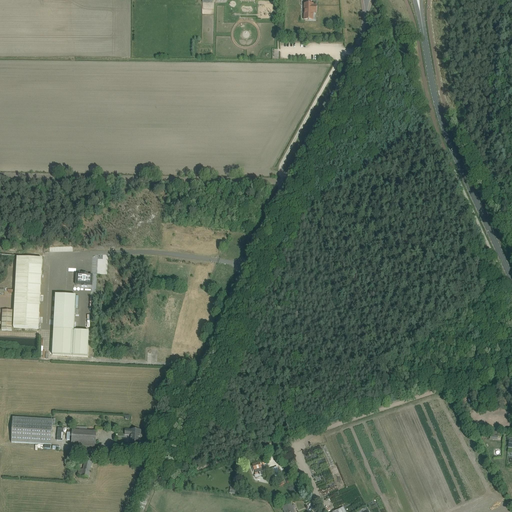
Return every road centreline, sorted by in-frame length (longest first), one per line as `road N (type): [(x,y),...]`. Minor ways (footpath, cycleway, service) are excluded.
road 1 (tertiary): [(139,511),(258,233),(357,48),(365,18)]
road 2 (track): [(152,480),(511,366)]
road 3 (track): [(0,174),(285,182)]
road 4 (secondary): [(511,280),(444,130),(421,19)]
